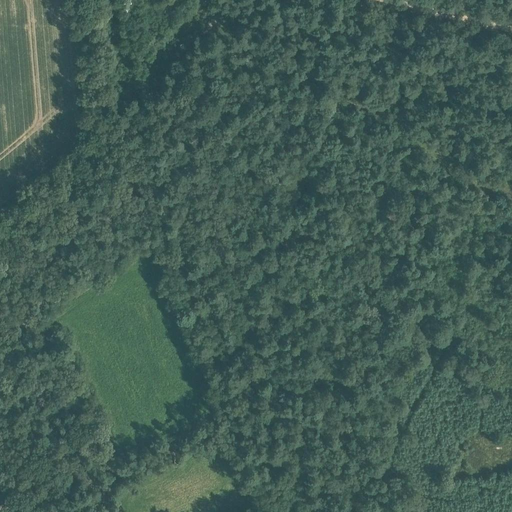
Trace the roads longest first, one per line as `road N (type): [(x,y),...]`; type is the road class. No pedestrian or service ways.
road 1 (track): [(377,511),(403,426),(444,346),(477,209),(487,189),(511,178)]
road 2 (track): [(511,198),(212,20)]
road 3 (track): [(227,0),(94,162),(0,242)]
road 4 (track): [(381,0),(511,30)]
